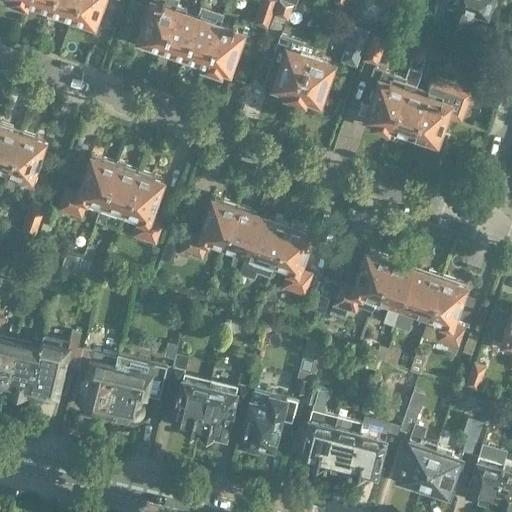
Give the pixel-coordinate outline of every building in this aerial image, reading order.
[(26,0),(26,2),(26,0),(31,0),(36,1),(35,4),(48,9),(51,0),(26,0)] [(62,10),(71,14),(75,0),(51,0),(48,9),(61,13),(62,10)] [(75,0),(71,14),(93,21),(97,10),(99,10),(102,0),(75,0)] [(143,25),(139,37),(162,45),(176,4),(177,0),(151,0),(148,11),(146,11),(141,25),(143,25)] [(260,0),(253,22),(267,27),(272,12),(276,0),(260,0)] [(294,4),(282,0),(279,0),(275,13),(290,18),(294,4)] [(437,0),(433,12),(447,17),(448,14),(470,21),(475,7),(488,11),(492,0),(437,0)] [(197,16),(184,56),(196,60),(197,57),(206,60),(204,64),(205,64),(219,23),(223,10),(201,3),(197,16)] [(176,4),(162,45),(171,48),(170,51),(184,56),(197,16),(185,12),(186,8),(176,4)] [(219,23),(205,64),(220,69),(221,65),(229,68),(233,56),(234,57),(239,43),(238,43),(240,38),(247,41),(252,26),(234,20),(231,27),(219,23)] [(346,50),(360,55),(365,40),(366,41),(371,27),(357,23),(352,36),(351,36),(346,50)] [(365,57),(380,61),(388,36),(374,31),(365,57)] [(296,96),(311,50),(313,43),(303,39),(303,41),(281,33),(269,66),(279,69),(273,84),(287,89),(286,92),(296,96)] [(406,76),(388,128),(390,124),(399,128),(398,130),(411,135),(412,132),(413,132),(427,92),(416,88),(422,70),(421,70),(426,56),(424,56),(427,47),(415,43),(408,65),(410,66),(406,76)] [(446,62),(468,70),(474,53),(452,45),(446,62)] [(311,50),(296,96),(303,99),(305,94),(317,99),(325,77),(334,81),(340,64),(320,57),(321,53),(311,50)] [(376,86),(365,116),(374,119),(372,123),(388,128),(406,76),(383,68),(384,67),(374,63),(367,83),(376,86)] [(427,92),(413,132),(437,141),(444,122),(445,122),(448,113),(461,118),(471,90),(433,76),(427,92)] [(0,121),(0,170),(7,172),(21,131),(12,127),(12,126),(0,121)] [(21,131),(7,172),(18,177),(17,179),(30,183),(41,151),(40,150),(44,139),(21,131)] [(94,219),(95,219),(115,161),(91,152),(78,190),(66,186),(58,206),(81,214),(86,198),(100,203),(94,219)] [(115,161),(95,219),(104,222),(110,206),(124,211),(139,169),(115,161)] [(139,169),(124,211),(138,216),(132,232),(154,240),(161,220),(149,216),(163,178),(139,169)] [(221,246),(237,203),(212,194),(199,232),(186,228),(179,249),(202,257),(207,241),(221,246)] [(22,230),(34,234),(45,204),(32,200),(22,230)] [(231,267),(239,270),(259,213),(250,210),(250,208),(237,203),(221,246),(236,251),(231,267)] [(240,277),(238,284),(244,286),(248,273),(253,275),(255,269),(270,275),(274,264),(289,221),(275,216),(274,218),(259,213),(239,270),(240,270),(239,273),(240,277)] [(289,221),(274,264),(288,269),(283,285),(304,292),(311,271),(300,267),(313,229),(289,221)] [(83,255),(91,258),(95,247),(87,244),(83,255)] [(334,302),(331,311),(346,316),(349,307),(355,309),(358,298),(373,303),(375,298),(389,256),(364,248),(351,284),(340,280),(332,301),(334,302)] [(383,319),(393,322),(412,267),(402,263),(403,261),(389,256),(375,298),(389,303),(383,319)] [(412,267),(393,322),(407,327),(413,311),(426,316),(441,274),(427,269),(426,272),(412,267)] [(428,316),(422,332),(457,345),(465,324),(462,323),(463,318),(467,319),(472,304),(475,296),(462,291),(465,283),(441,274),(426,316),(428,316)] [(219,289),(214,301),(229,306),(233,294),(219,289)] [(501,339),(511,343),(511,308),(511,312),(498,308),(489,333),(502,338),(501,339)] [(44,336),(43,336),(30,388),(32,388),(32,390),(56,396),(63,363),(77,366),(82,345),(79,344),(81,332),(71,330),(69,336),(45,331),(44,336)] [(464,347),(472,350),(478,333),(470,330),(464,347)] [(15,340),(5,382),(30,388),(43,336),(33,334),(31,343),(15,340)] [(5,382),(15,340),(0,336),(0,383),(3,384),(4,381),(5,382)] [(168,340),(164,354),(174,357),(175,352),(178,342),(168,340)] [(94,348),(82,345),(77,366),(87,368),(79,401),(102,407),(103,405),(105,405),(115,364),(118,354),(118,352),(94,347),(94,348)] [(384,359),(395,363),(399,351),(388,347),(384,359)] [(198,427),(209,382),(183,376),(189,356),(175,352),(174,357),(167,385),(179,388),(172,421),(184,424),(186,427),(194,429),(197,427),(198,427)] [(115,364),(105,405),(116,408),(115,410),(127,413),(128,410),(135,412),(139,410),(140,409),(141,406),(141,403),(141,401),(138,398),(140,391),(161,396),(168,366),(118,354),(115,364)] [(465,383),(478,387),(486,363),(473,359),(465,383)] [(209,382),(198,427),(201,428),(202,431),(210,433),(213,431),(226,434),(234,403),(245,405),(250,384),(251,384),(254,376),(238,372),(236,380),(238,381),(236,389),(209,382)] [(297,398),(271,390),(271,388),(255,383),(252,396),(251,396),(239,439),(257,444),(258,440),(274,444),(281,415),(291,418),(297,398)] [(300,451),(300,452),(311,456),(313,459),(324,461),(337,411),(327,408),(326,402),(329,389),(307,383),(302,399),(314,403),(313,407),(308,418),(305,431),(300,451)] [(409,436),(397,474),(409,478),(410,481),(417,484),(420,482),(422,482),(437,439),(424,435),(428,423),(416,419),(416,418),(419,409),(422,400),(409,396),(406,405),(402,420),(399,428),(411,431),(409,436)] [(351,462),(351,466),(352,466),(354,469),(362,471),(365,469),(377,472),(384,444),(393,446),(399,428),(402,420),(365,410),(363,417),(351,462)] [(337,411),(324,461),(337,465),(340,463),(343,464),(344,460),(351,462),(363,417),(337,411)] [(465,448),(473,451),(482,427),(473,424),(465,448)] [(437,439),(422,482),(425,483),(426,487),(433,489),(436,487),(448,491),(461,454),(452,451),(455,445),(437,439)] [(477,457),(467,490),(476,493),(477,496),(491,500),(505,457),(508,447),(483,440),(478,457),(477,457)] [(511,458),(505,457),(491,500),(511,506),(511,458)]
